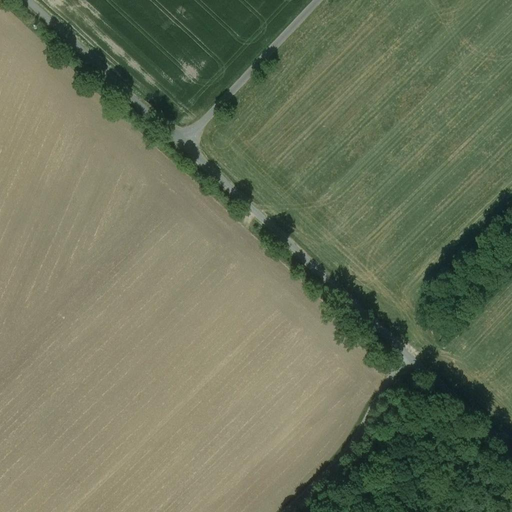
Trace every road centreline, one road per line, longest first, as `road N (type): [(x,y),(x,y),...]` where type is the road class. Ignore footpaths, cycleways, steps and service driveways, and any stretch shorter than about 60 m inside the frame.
road 1 (unclassified): [(26,0),(404,349)]
road 2 (unclassified): [(288,511),(366,424),(404,349)]
road 3 (unclassified): [(404,349),(511,450)]
